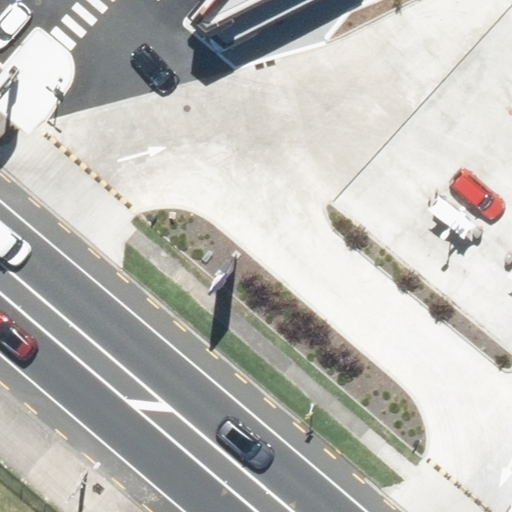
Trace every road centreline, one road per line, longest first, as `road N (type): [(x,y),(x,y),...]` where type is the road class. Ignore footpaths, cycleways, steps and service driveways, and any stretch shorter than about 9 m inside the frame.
road 1 (secondary): [(0,275),(280,511)]
road 2 (unknown): [(218,164),(306,101),(370,90),(418,98),(511,174)]
